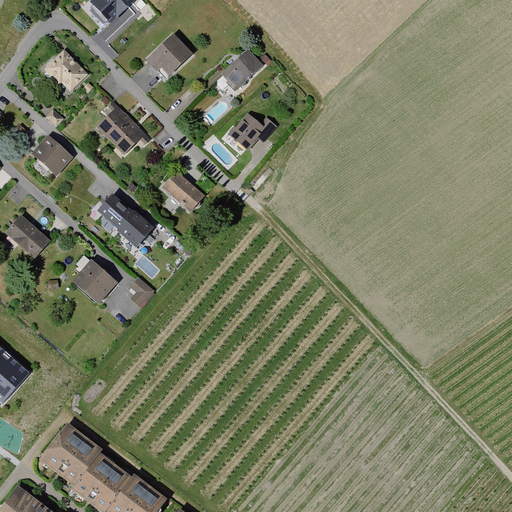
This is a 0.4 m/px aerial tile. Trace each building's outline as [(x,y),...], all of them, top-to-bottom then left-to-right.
[(147,0),(106,0),(98,8),(118,29),(148,0),(147,0)] [(148,64),(166,83),(195,57),(177,38),(148,64)] [(65,52),(45,72),(70,96),(89,77),(65,52)] [(250,52),(222,77),(239,95),(267,70),(250,52)] [(119,110),(98,131),(126,160),(148,140),(119,110)] [(264,146),(278,129),(266,119),(261,125),(250,115),(230,138),(248,154),(258,142),(264,146)] [(49,138),(32,157),(58,179),(74,160),(49,138)] [(180,175),(165,191),(192,216),(207,199),(180,175)] [(138,252),(157,231),(137,214),(134,217),(114,199),(101,214),(120,231),(117,234),(138,252)] [(23,216),(6,236),(36,262),(53,243),(23,216)] [(120,285),(93,262),(74,283),(100,307),(120,285)] [(156,293),(140,277),(130,288),(137,295),(132,300),(141,309),(156,293)] [(30,357),(0,336),(0,386),(6,391),(30,357)] [(71,427),(43,464),(58,475),(77,489),(73,494),(86,504),(97,511),(163,511),(171,502),(137,476),(134,481),(102,457),(105,453),(71,427)] [(54,511),(17,485),(0,507),(0,511),(54,511)]
